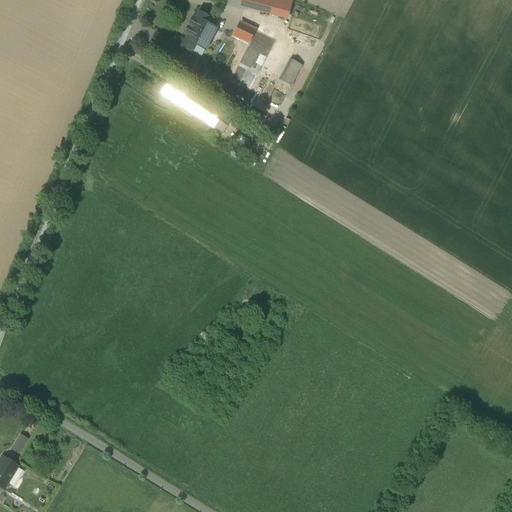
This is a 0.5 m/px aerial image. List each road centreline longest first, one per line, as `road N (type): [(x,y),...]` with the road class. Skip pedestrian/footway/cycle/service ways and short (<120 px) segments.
road 1 (unclassified): [(0,333),(138,0)]
road 2 (unclassified): [(223,511),(0,375)]
